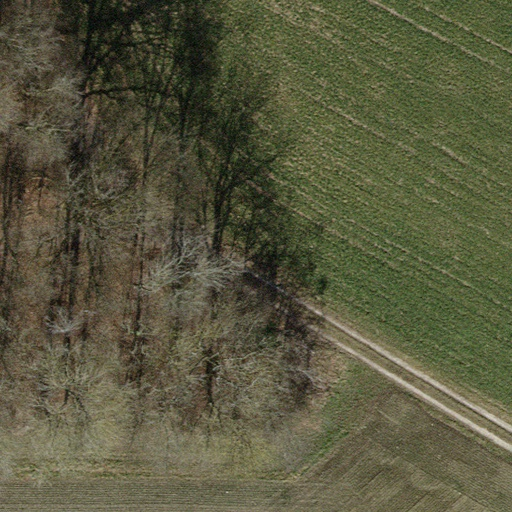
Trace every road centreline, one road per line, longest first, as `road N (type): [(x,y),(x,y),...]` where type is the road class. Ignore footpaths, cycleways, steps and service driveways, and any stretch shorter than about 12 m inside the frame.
road 1 (track): [(68,0),(177,239),(511,441)]
road 2 (track): [(177,239),(85,228),(0,244)]
